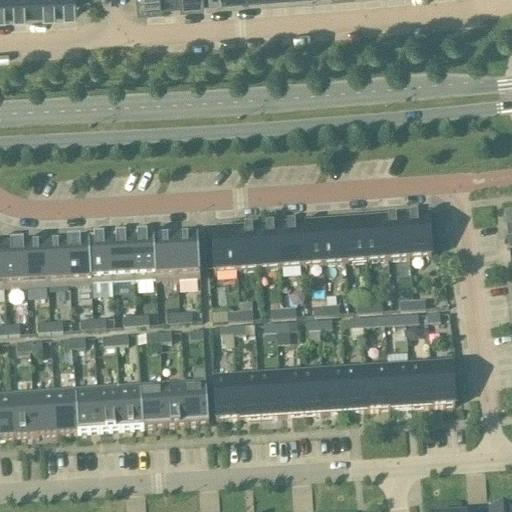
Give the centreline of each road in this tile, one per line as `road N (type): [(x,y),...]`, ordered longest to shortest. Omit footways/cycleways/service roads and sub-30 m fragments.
road 1 (residential): [(0,200),(40,211),(454,182),(496,461)]
road 2 (tertiary): [(0,144),(511,108)]
road 3 (tertiary): [(511,82),(0,115)]
road 4 (residential): [(395,469),(0,495)]
road 5 (residential): [(497,0),(491,8),(110,36)]
